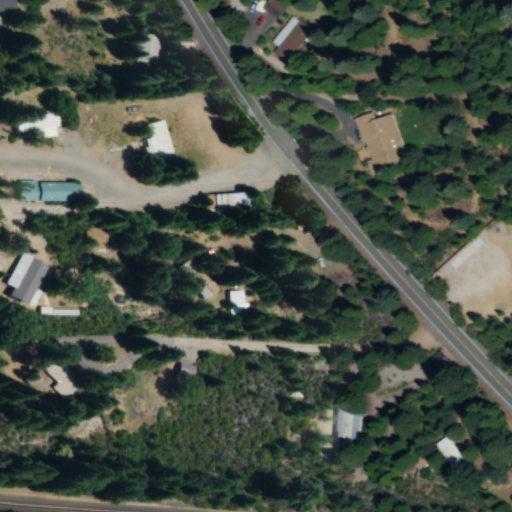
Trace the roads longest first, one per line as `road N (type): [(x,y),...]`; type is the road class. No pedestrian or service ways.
road 1 (tertiary): [(511,390),(360,226),(195,0)]
road 2 (residential): [(296,147),(242,173),(155,191),(64,161),(0,161)]
